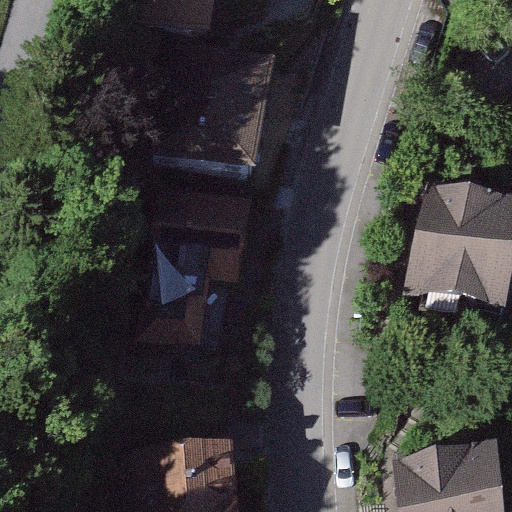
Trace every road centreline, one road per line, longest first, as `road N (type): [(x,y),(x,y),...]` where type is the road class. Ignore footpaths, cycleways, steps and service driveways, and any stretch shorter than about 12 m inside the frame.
road 1 (tertiary): [(386,0),(341,153),(311,299),(306,511)]
road 2 (tertiary): [(0,147),(42,0)]
